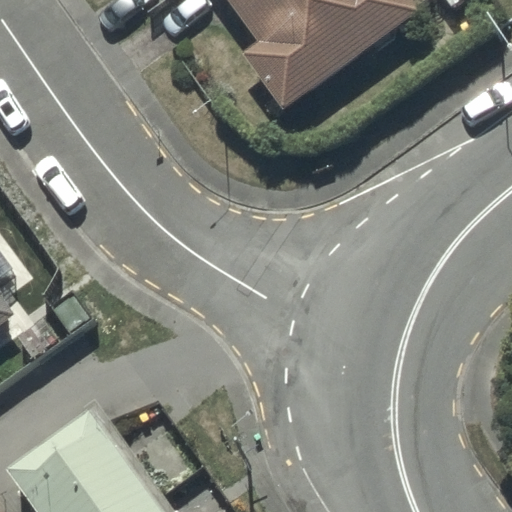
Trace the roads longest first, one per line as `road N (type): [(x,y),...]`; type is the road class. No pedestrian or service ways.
road 1 (residential): [(402,341),(266,298),(164,229),(123,192),(0,19)]
road 2 (tertiary): [(511,189),(457,236),(402,341)]
road 3 (tertiary): [(402,341),(392,412),(395,454),(414,511)]
